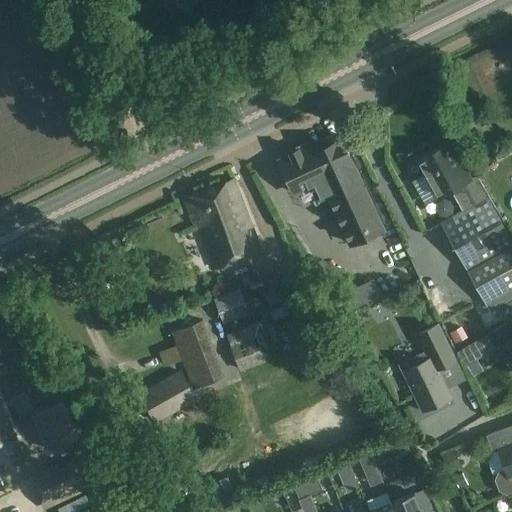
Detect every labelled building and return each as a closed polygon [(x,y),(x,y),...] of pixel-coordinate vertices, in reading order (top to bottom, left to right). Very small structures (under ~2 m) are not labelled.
[(103,51),(90,53),(93,70),(106,68),(103,51)] [(460,111),(471,133),(487,125),(477,103),(460,111)] [(495,128),(480,137),(487,149),(502,141),(495,128)] [(280,159),(295,192),(315,182),(320,194),(327,191),(350,242),(382,228),(353,165),(354,165),(339,132),(300,150),(299,147),(290,151),(291,154),(280,159)] [(452,188),(470,178),(461,161),(459,162),(448,142),(419,158),(439,195),(452,188)] [(440,221),(464,267),(511,241),(511,236),(478,174),(470,178),(452,188),(463,209),(440,221)] [(233,178),(185,197),(192,220),(199,226),(216,267),(261,250),(233,178)] [(405,242),(440,227),(434,212),(413,220),(398,184),(384,190),(405,242)] [(511,241),(464,267),(480,297),(511,279),(511,241)] [(433,303),(445,297),(427,257),(414,263),(433,303)] [(224,323),(252,313),(240,283),(213,293),(224,323)] [(224,376),(203,320),(172,331),(193,388),(224,376)] [(437,367),(455,359),(437,323),(419,332),(428,351),(401,364),(423,409),(451,395),(437,367)] [(466,336),(460,326),(448,332),(454,343),(466,336)] [(255,336),(230,345),(239,370),(264,360),(255,336)] [(511,338),(500,345),(511,364),(511,338)] [(181,369),(141,392),(156,418),(195,396),(181,369)] [(321,417),(303,371),(270,384),(289,430),(321,417)] [(47,451),(53,449),(78,437),(61,402),(31,415),(47,451)] [(0,443),(15,436),(0,404),(0,443)] [(499,448),(507,469),(498,472),(495,479),(499,490),(505,494),(511,491),(511,424),(487,434),(493,450),(499,448)] [(409,449),(404,436),(392,441),(398,454),(409,449)] [(462,465),(453,448),(441,454),(450,471),(462,465)] [(358,456),(362,466),(374,461),(369,451),(358,456)] [(86,487),(74,461),(33,480),(45,505),(86,487)] [(341,481),(354,476),(349,465),(337,470),(341,481)] [(465,481),(461,472),(453,476),(458,485),(465,481)] [(306,483),(310,494),(322,489),(317,478),(306,483)] [(310,494),(306,483),(294,487),(299,499),(310,494)] [(463,494),(466,509),(483,506),(480,491),(463,494)] [(422,511),(414,493),(393,501),(391,502),(395,511),(422,511)] [(91,511),(83,495),(56,508),(57,511),(91,511)] [(395,511),(391,502),(369,511),(395,511)] [(122,511),(144,511),(140,503),(127,509),(122,511)]
